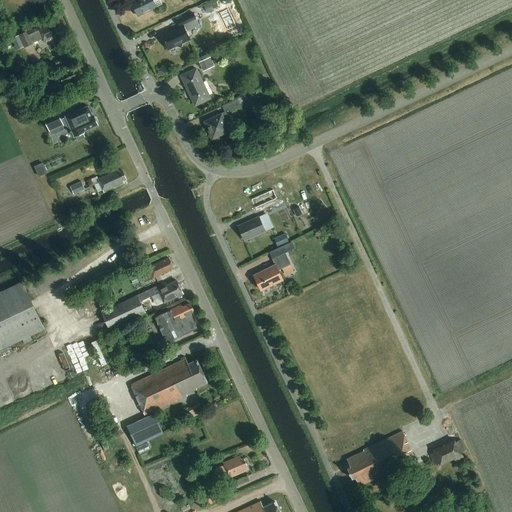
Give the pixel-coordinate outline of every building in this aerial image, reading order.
[(157,7),(156,7),(162,4),(160,0),(135,0),(131,2),(138,16),(157,7)] [(204,5),(207,12),(214,9),(211,3),(211,1),(204,5)] [(180,26),(162,35),(169,50),(190,40),(186,32),(199,26),(193,13),(177,20),(180,26)] [(37,27),(26,32),(32,44),(43,39),(44,42),(62,34),(61,31),(64,30),(60,21),(57,23),(55,19),(37,27)] [(32,44),(26,32),(26,31),(19,35),(25,49),(33,45),(32,44)] [(199,62),(202,69),(214,64),(210,57),(199,62)] [(74,67),(53,76),(59,89),(80,79),(79,78),(80,77),(81,76),(81,75),(81,74),(80,73),(80,72),(79,72),(78,72),(77,72),(76,72),(74,67)] [(196,69),(181,76),(195,106),(210,98),(196,69)] [(240,105),(238,99),(237,98),(222,106),(225,112),(240,105)] [(66,117),(60,119),(58,114),(46,120),(51,131),(63,125),(64,129),(70,127),(71,130),(70,131),(71,132),(72,132),(74,137),(76,136),(78,140),(85,137),(83,133),(84,132),(84,131),(98,125),(98,124),(98,121),(96,117),(94,116),(94,115),(90,116),(90,114),(92,113),(88,106),(65,116),(66,117)] [(222,113),(204,122),(210,135),(209,135),(212,141),(217,138),(217,137),(230,131),(226,124),(231,122),(227,114),(223,116),(222,113)] [(261,114),(251,118),(254,124),(264,120),(261,114)] [(39,177),(48,174),(43,163),(34,167),(39,177)] [(118,169),(98,179),(96,176),(87,181),(90,187),(94,185),(97,192),(103,190),(104,193),(125,183),(123,181),(126,179),(122,170),(119,172),(118,169)] [(70,186),(74,194),(85,188),(81,181),(70,186)] [(276,187),(254,196),(258,206),(280,196),(276,187)] [(299,207),(293,209),(297,217),(303,214),(299,207)] [(259,217),(238,226),(244,240),(265,231),(259,217)] [(274,238),(278,246),(289,241),(285,233),(274,238)] [(283,247),(285,253),(295,248),(292,243),(283,247)] [(275,265),(254,275),(261,290),(283,280),(278,270),(291,264),(285,253),(272,259),(275,265)] [(133,268),(144,262),(141,257),(131,262),(133,268)] [(168,258),(147,267),(148,269),(140,273),(144,282),(173,269),(168,258)] [(118,276),(128,271),(126,266),(116,271),(118,276)] [(93,284),(114,274),(111,269),(90,279),(93,284)] [(164,302),(183,293),(177,280),(167,285),(158,289),(156,286),(137,295),(140,300),(142,300),(159,292),(164,302)] [(22,281),(0,291),(0,349),(22,339),(24,344),(32,340),(30,336),(45,329),(22,281)] [(137,295),(101,312),(110,330),(146,313),(140,300),(137,295)] [(194,312),(190,303),(182,307),(181,304),(155,317),(167,342),(197,328),(190,313),(194,312)] [(102,337),(97,339),(107,362),(113,360),(102,337)] [(54,365),(62,363),(60,354),(52,357),(54,365)] [(208,382),(197,360),(188,364),(186,358),(131,384),(145,415),(187,395),(186,394),(197,389),(196,388),(208,382)] [(189,408),(192,416),(203,412),(200,404),(189,408)] [(153,412),(125,424),(134,445),(163,433),(153,412)] [(366,482),(390,470),(415,458),(402,430),(363,450),(364,451),(347,459),(350,467),(347,468),(352,478),(355,477),(359,485),(366,482)] [(434,452),(429,454),(434,465),(439,463),(440,465),(453,459),(456,465),(465,461),(461,452),(466,450),(461,439),(456,441),(455,439),(433,449),(434,452)] [(240,456),(223,463),(229,478),(245,471),(244,468),(247,466),(244,458),(241,459),(240,456)] [(247,475),(237,480),(239,485),(249,480),(247,475)] [(217,487),(203,492),(208,505),(222,499),(217,487)] [(280,511),(275,502),(263,507),(260,501),(236,511),(280,511)]
